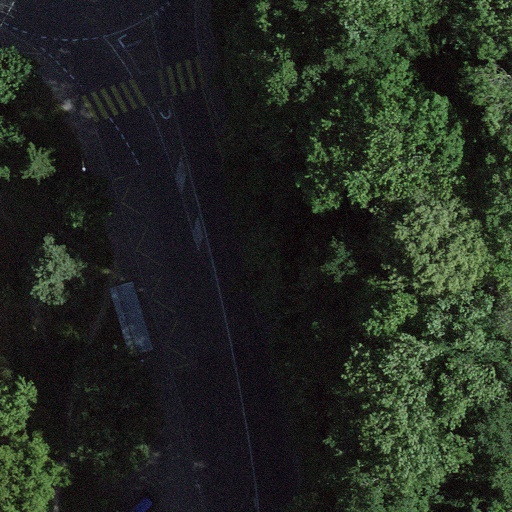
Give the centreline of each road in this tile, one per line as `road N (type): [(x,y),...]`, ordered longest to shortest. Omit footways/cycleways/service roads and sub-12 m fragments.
road 1 (secondary): [(45,6),(113,100),(227,327)]
road 2 (secondary): [(227,327),(169,0)]
road 3 (secondary): [(257,511),(227,327)]
